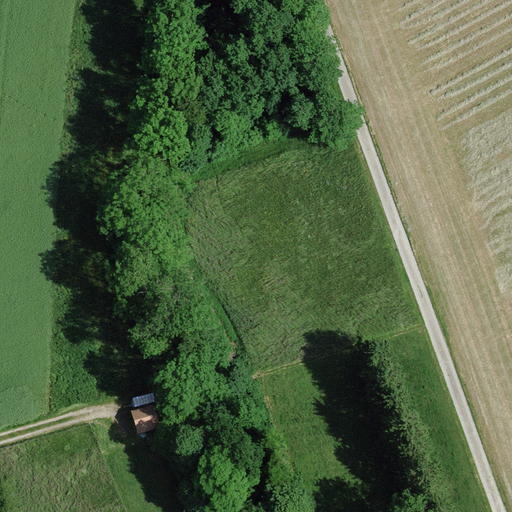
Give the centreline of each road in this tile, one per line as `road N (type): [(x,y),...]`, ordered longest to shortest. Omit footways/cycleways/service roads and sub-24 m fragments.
road 1 (track): [(496,511),(308,0)]
road 2 (track): [(131,400),(0,439)]
